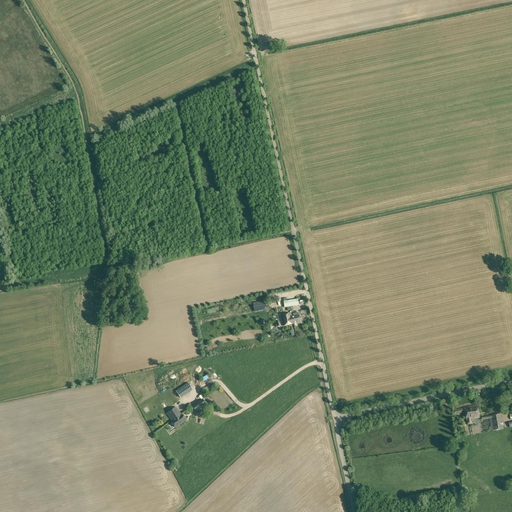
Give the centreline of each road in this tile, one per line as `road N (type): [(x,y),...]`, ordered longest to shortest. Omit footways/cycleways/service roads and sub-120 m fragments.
road 1 (unclassified): [(336,418),(245,0)]
road 2 (unclassified): [(336,418),(511,381)]
road 3 (unknown): [(322,360),(231,415),(194,393)]
